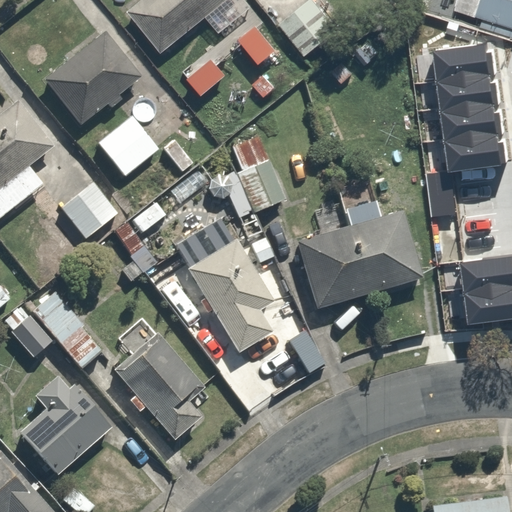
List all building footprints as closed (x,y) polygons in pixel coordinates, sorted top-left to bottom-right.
[(104,0),(97,6),(131,47),(188,0),(104,0)] [(282,0),(254,16),(255,17),(268,39),(283,31),(297,56),(318,44),(292,0),(282,0)] [(511,0),(452,0),(449,10),(478,18),(476,27),(511,37),(511,0)] [(466,121),(463,92),(457,21),(410,26),(416,96),(440,94),(443,123),(466,121)] [(12,80),(47,123),(108,75),(74,31),(12,80)] [(0,182),(49,144),(16,101),(0,113),(0,182)] [(126,107),(88,142),(121,178),(160,143),(126,107)] [(265,161),(255,132),(227,142),(237,171),(230,173),(244,213),(283,199),(269,159),(265,161)] [(91,176),(52,204),(56,209),(45,218),(64,244),(76,235),(80,240),(118,212),(91,176)] [(123,177),(105,191),(136,229),(154,215),(123,177)] [(435,293),(474,293),(474,261),(487,261),(487,200),(435,200),(435,293)] [(265,240),(287,310),(394,277),(372,207),(265,240)] [(49,237),(31,251),(47,271),(64,257),(49,237)] [(155,269),(205,352),(239,332),(224,306),(240,297),(206,239),(155,269)] [(35,354),(50,340),(72,364),(96,342),(43,283),(18,305),(3,319),(35,354)] [(76,375),(134,447),(166,421),(149,399),(166,385),(126,335),(76,375)] [(0,419),(0,449),(20,471),(83,416),(48,377),(0,419)] [(0,511),(25,511),(0,484),(0,511)] [(436,511),(506,511),(505,495),(435,501),(436,511)]
